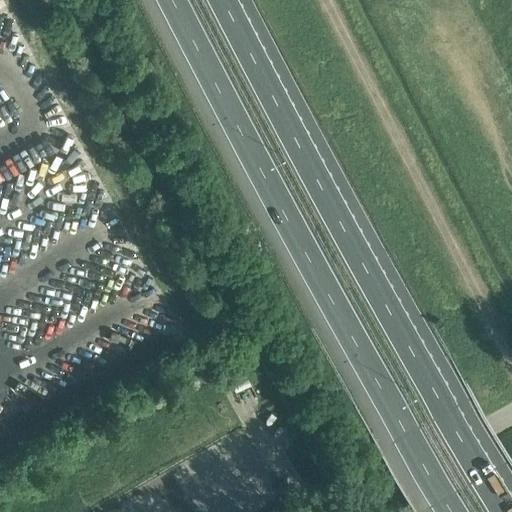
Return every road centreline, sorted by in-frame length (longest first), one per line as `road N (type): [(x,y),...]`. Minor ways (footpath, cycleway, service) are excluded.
road 1 (motorway): [(505,511),(224,0)]
road 2 (motorway): [(172,0),(262,179),(450,511)]
road 3 (track): [(325,0),(511,362)]
road 4 (unclassified): [(339,511),(511,415)]
